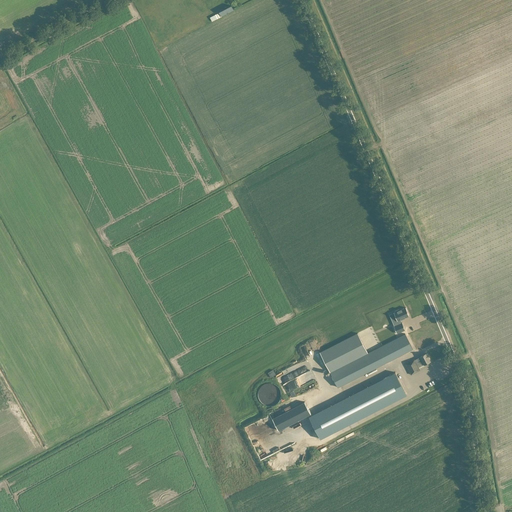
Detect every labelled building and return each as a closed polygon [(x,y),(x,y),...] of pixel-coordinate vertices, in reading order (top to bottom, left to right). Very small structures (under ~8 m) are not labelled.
[(217,13),(209,16),(211,21),(233,11),(230,4),(215,11),(217,13)] [(398,324),(394,326),(397,333),(405,330),(402,322),(401,322),(400,319),(409,315),(406,307),(399,310),(399,309),(394,311),(395,312),(394,312),(398,324)] [(380,333),(383,338),(390,334),(388,329),(380,333)] [(320,352),(338,387),(383,364),(375,349),(368,353),(358,333),(320,352)] [(382,346),(375,349),(383,364),(390,360),(413,348),(406,333),(382,346)] [(406,364),(411,374),(420,370),(419,367),(424,364),(430,361),(426,353),(420,356),(420,357),(415,360),(415,359),(406,364)] [(322,409),(309,416),(320,438),(334,432),(407,394),(395,372),(322,409)] [(294,387),(287,381),(288,379),(286,376),(283,380),(287,383),(284,386),(290,391),(294,387)] [(263,400),(274,403),(278,387),(268,384),(267,387),(264,386),(263,393),(265,394),(263,400)] [(305,402),(273,418),(278,430),(311,413),(305,402)] [(288,458),(285,452),(294,447),(293,444),(279,452),(283,460),(288,458)] [(337,444),(330,448),(335,457),(342,453),(337,444)]
